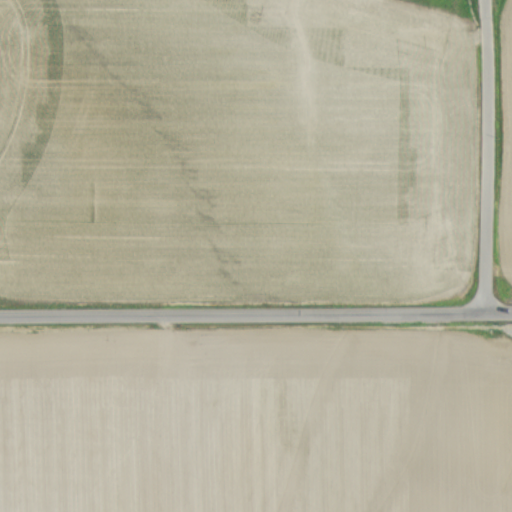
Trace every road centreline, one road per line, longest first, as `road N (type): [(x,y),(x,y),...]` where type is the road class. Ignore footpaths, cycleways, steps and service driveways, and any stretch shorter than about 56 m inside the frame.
road 1 (tertiary): [(511,315),(0,322)]
road 2 (residential): [(487,316),(484,0)]
